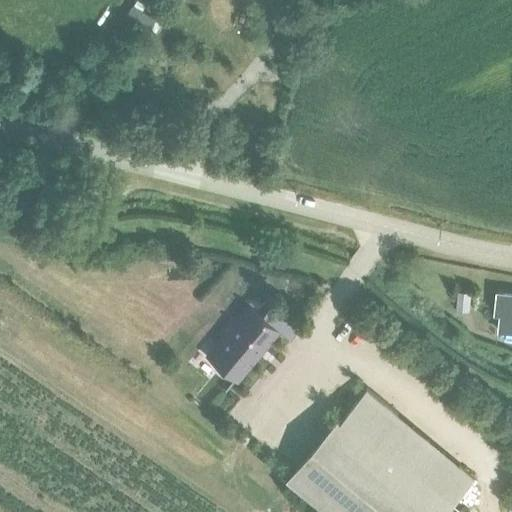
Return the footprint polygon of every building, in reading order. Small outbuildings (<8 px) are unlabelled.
[(136,0),(127,16),(151,29),(151,28),(155,30),(161,20),(157,18),(156,19),(142,11),(145,5),(136,0)] [(511,292),(498,291),(496,315),(500,315),(498,331),(511,332),(511,292)] [(458,292),(457,310),(470,311),(471,293),(458,292)] [(273,303),(263,315),(291,338),(301,326),(273,303)] [(250,306),(207,356),(235,379),(277,329),(250,306)] [(338,417),(287,479),(326,511),(451,511),(452,511),(449,509),(475,478),(368,388),(342,419),(338,417)]
